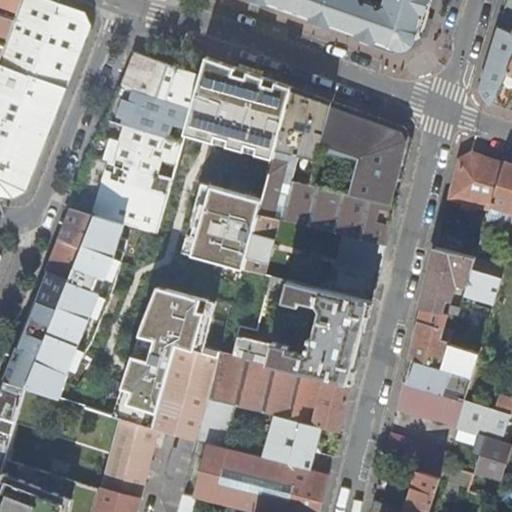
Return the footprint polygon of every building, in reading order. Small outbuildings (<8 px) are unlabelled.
[(0,0),(0,194),(14,197),(28,188),(60,105),(92,27),(86,13),(67,6),(49,0),(0,0)] [(265,0),(267,1),(351,31),(397,47),(420,36),(430,0),(386,0),(386,1),(382,3),(378,2),(377,3),(368,0),(265,0)] [(511,33),(511,21),(502,18),(499,28),(511,33)] [(511,33),(499,28),(491,54),(480,90),(488,104),(492,106),(493,104),(506,78),(508,72),(511,64),(511,33)] [(202,75),(135,52),(73,208),(97,215),(126,223),(158,233),(186,133),(202,75)] [(294,87),(207,56),(202,75),(186,133),(275,158),(294,87)] [(511,109),(511,73),(508,72),(506,78),(493,104),(511,111),(511,109)] [(261,207),(260,213),(295,222),(302,223),(310,226),(386,245),(396,206),(311,185),(332,101),(309,93),(294,87),(275,158),(271,174),(264,199),(261,207)] [(406,127),(332,101),(311,185),(396,206),(403,180),(412,140),(406,127)] [(471,204),(491,210),(493,205),(507,162),(489,156),(474,150),(460,157),(450,199),(464,203),(463,207),(470,209),(471,204)] [(493,205),(511,210),(511,164),(507,162),(493,205)] [(184,251),(193,254),(213,185),(203,182),(184,251)] [(193,254),(245,268),(257,225),(260,213),(261,207),(264,199),(213,185),(193,254)] [(511,210),(493,205),(491,210),(490,215),(500,218),(511,220),(511,210)] [(61,239),(83,246),(89,232),(97,215),(73,208),(67,223),(61,239)] [(380,269),(386,245),(310,226),(302,223),(295,222),(260,213),(257,225),(246,264),(245,268),(267,274),(280,225),(300,230),(299,236),(307,238),(327,243),(328,238),(342,242),(338,259),(380,269)] [(41,352),(27,386),(62,397),(73,362),(77,363),(112,281),(131,242),(121,239),(126,223),(97,215),(89,232),(83,246),(71,277),(58,308),(41,352)] [(500,218),(490,215),(487,224),(497,228),(500,218)] [(488,255),(491,247),(497,228),(487,224),(478,252),(488,255)] [(49,269),(71,277),(83,246),(61,239),(56,251),(49,269)] [(459,281),(469,284),(477,257),(438,246),(431,274),(423,306),(449,313),(459,316),(461,310),(462,308),(447,304),(449,302),(450,299),(454,300),(459,281)] [(488,255),(509,262),(511,253),(491,247),(488,255)] [(464,300),(494,309),(507,266),(477,257),(469,284),(464,300)] [(309,284),(373,300),(377,280),(289,258),(284,278),(285,278),(304,283),(309,284)] [(37,300),(58,308),(71,277),(49,269),(42,287),(37,300)] [(273,343),(239,335),(234,353),(352,383),(362,340),(373,300),(309,284),(304,283),(285,278),(284,278),(272,275),(267,296),(321,310),(313,339),(311,339),(310,342),(313,343),(312,346),(310,345),(309,350),(274,341),(273,343)] [(447,304),(462,308),(464,300),(469,284),(459,281),(454,300),(450,299),(449,302),(447,304)] [(176,343),(191,294),(159,285),(116,414),(121,416),(154,426),(176,343)] [(191,294),(176,343),(220,356),(222,350),(207,346),(214,312),(217,302),(191,294)] [(20,344),(41,352),(58,308),(37,300),(29,321),(20,344)] [(494,309),(464,300),(462,308),(461,310),(491,319),(494,309)] [(443,337),(446,327),(445,327),(449,313),(423,306),(418,324),(413,346),(410,357),(443,367),(450,344),(452,340),(443,337)] [(455,330),(446,327),(443,337),(452,340),(455,330)] [(190,445),(196,447),(198,440),(203,421),(209,398),(220,356),(176,343),(154,426),(160,428),(192,438),(190,445)] [(6,379),(27,386),(41,352),(20,344),(12,364),(6,379)] [(473,351),(450,344),(443,367),(410,357),(407,367),(404,381),(466,400),(482,348),(475,346),(473,351)] [(209,398),(323,427),(340,431),(346,404),(352,383),(234,353),(226,351),(222,350),(220,356),(209,398)] [(6,379),(0,394),(0,470),(2,471),(6,457),(27,386),(6,379)] [(397,408),(459,427),(467,400),(466,400),(404,381),(397,408)] [(511,396),(501,393),(499,399),(511,402),(511,396)] [(317,451),(323,427),(209,398),(203,421),(233,428),(235,424),(264,431),(265,428),(289,434),(286,445),(276,442),(272,458),(329,472),(334,455),(317,451)] [(511,402),(499,399),(496,408),(511,411),(511,402)] [(476,471),(503,479),(505,472),(511,449),(511,443),(499,439),(503,426),(502,426),(504,419),(494,416),(496,408),(467,400),(459,427),(487,435),(476,471)] [(137,511),(160,428),(154,426),(121,416),(102,487),(95,511),(137,511)] [(201,439),(223,443),(225,432),(203,427),(201,439)] [(451,450),(391,431),(384,458),(419,469),(442,477),(446,465),(447,465),(451,450)] [(209,442),(195,496),(259,511),(319,511),(323,499),(329,472),(272,458),(209,442)] [(163,500),(168,511),(178,511),(184,493),(196,447),(190,445),(189,446),(185,445),(183,451),(176,449),(163,500)] [(95,511),(102,487),(6,457),(2,471),(0,470),(0,511),(95,511)] [(441,478),(471,487),(476,473),(447,465),(446,465),(442,477),(441,478)] [(406,509),(405,511),(430,511),(441,478),(442,477),(419,469),(411,495),(408,494),(404,509),(406,509)] [(189,511),(194,496),(184,493),(178,511),(189,511)] [(375,511),(395,511),(397,507),(397,505),(374,500),(371,511),(375,511)]
